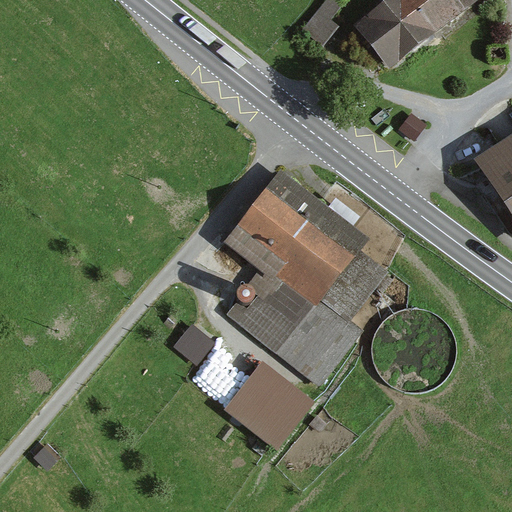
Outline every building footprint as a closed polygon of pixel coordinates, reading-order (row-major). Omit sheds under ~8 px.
[(327,0),(306,30),(326,44),(341,23),(335,19),(345,5),(338,0),(327,0)] [(468,10),(460,0),(389,0),(360,23),(392,67),(468,10)] [(460,0),(468,10),(481,0),(460,0)] [(427,125),(412,113),(399,129),(414,141),(427,125)] [(511,138),(480,159),(511,211),(511,138)] [(282,168),(227,243),(261,271),(226,313),(322,382),(365,332),(354,321),(392,273),(365,251),(372,237),(282,168)] [(231,345),(217,334),(200,355),(214,364),(231,345)] [(315,400),(261,361),(223,409),(278,450),(315,400)]
